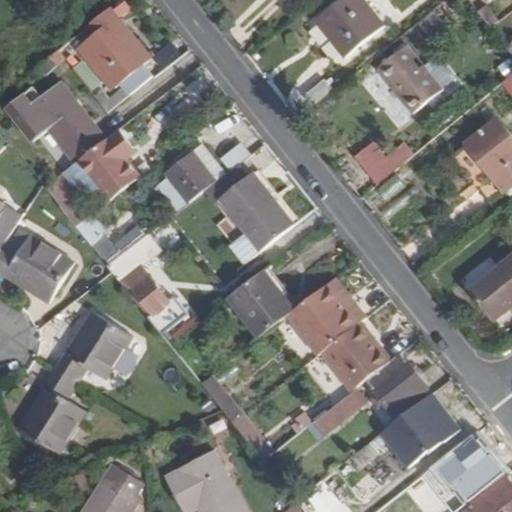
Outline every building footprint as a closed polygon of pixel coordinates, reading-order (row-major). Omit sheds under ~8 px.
[(343,0),(318,21),(348,58),(387,26),(366,0),(343,0)] [(112,91),(121,85),(123,87),(129,95),(154,75),(146,64),(153,58),(112,7),(88,25),(95,34),(79,48),(112,91)] [(73,49),(67,42),(59,48),(65,55),(73,49)] [(416,113),(444,90),(410,47),(382,70),(416,113)] [(39,65),(46,75),(67,57),(65,55),(59,48),(39,65)] [(84,60),(74,67),(91,88),(100,81),(84,60)] [(306,97),(315,108),(336,91),(327,80),(306,97)] [(34,140),(50,129),(77,163),(106,139),(60,82),(33,104),(25,95),(8,108),(34,140)] [(103,88),(95,94),(109,111),(129,95),(123,87),(110,97),(103,88)] [(479,186),(493,203),(511,188),(511,135),(500,120),(470,144),(493,174),(479,186)] [(217,145),(233,134),(225,122),(209,133),(217,145)] [(77,163),(64,174),(76,188),(84,181),(93,193),(100,188),(110,201),(141,177),(126,159),(122,154),(132,146),(118,130),(106,139),(77,163)] [(136,151),(132,146),(122,154),(126,159),(136,151)] [(206,146),(196,153),(218,181),(227,173),(206,146)] [(371,173),(379,183),(412,157),(405,149),(399,154),(397,152),(371,173)] [(196,153),(170,173),(172,176),(192,202),(212,186),(218,181),(196,153)] [(212,186),(222,200),(252,176),(241,163),(227,173),(218,181),(212,186)] [(252,176),(222,200),(248,233),(263,251),(298,224),(256,172),(252,176)] [(172,176),(160,186),(180,211),(192,202),(172,176)] [(75,197),(59,178),(47,187),(63,207),(70,201),(75,197)] [(0,200),(0,254),(12,234),(0,225),(0,219),(8,206),(0,200)] [(75,208),(70,201),(63,207),(79,226),(91,217),(80,204),(75,208)] [(106,236),(94,246),(111,267),(151,235),(143,225),(116,248),(106,236)] [(263,251),(248,233),(232,246),(246,265),(263,251)] [(35,235),(14,267),(7,277),(13,281),(17,275),(41,290),(38,296),(50,304),(77,262),(35,235)] [(111,267),(115,271),(165,334),(189,313),(177,298),(173,301),(142,262),(161,248),(151,235),(111,267)] [(0,258),(0,272),(7,277),(14,267),(0,258)] [(511,259),(473,290),(497,319),(511,307),(511,259)] [(265,270),(230,299),(263,337),(289,316),(297,309),(265,270)] [(17,275),(13,281),(38,296),(41,290),(17,275)] [(355,303),(336,279),(328,285),(348,310),(355,303)] [(348,310),(328,285),(300,307),(297,309),(289,316),(320,355),(324,352),(358,324),(367,317),(355,303),(348,310)] [(100,313),(94,310),(67,354),(73,358),(100,313)] [(138,338),(100,313),(73,358),(67,354),(57,370),(82,385),(92,369),(111,381),(138,338)] [(386,366),(390,363),(358,324),(324,352),(356,390),(359,387),(370,379),(386,366)] [(398,414),(428,389),(401,354),(390,363),(386,366),(370,379),(398,414)] [(82,385),(57,370),(47,386),(53,390),(28,432),(65,455),(91,413),(72,401),(82,385)] [(228,392),(215,376),(205,383),(218,400),(228,392)] [(53,390),(47,386),(21,428),(28,432),(53,390)] [(370,401),(359,387),(356,390),(317,421),(328,435),(370,401)] [(237,423),(246,416),(228,392),(218,400),(227,411),(237,423)] [(305,430),(315,422),(308,413),(298,421),(305,430)] [(225,416),(214,422),(222,437),(234,430),(225,416)] [(259,431),(246,416),(237,423),(249,438),(259,431)] [(267,461),(276,453),(259,431),(249,438),(267,461)] [(469,439),(442,461),(474,500),(504,476),(493,462),(494,460),(477,440),(480,438),(476,433),(469,439)] [(247,511),(216,453),(181,471),(203,511),(247,511)] [(87,511),(134,511),(142,500),(137,498),(145,487),(115,468),(87,511)] [(511,511),(511,483),(507,477),(471,506),(475,511),(511,511)] [(87,480),(73,486),(76,495),(91,489),(87,480)] [(304,511),(299,503),(284,511),(304,511)]
